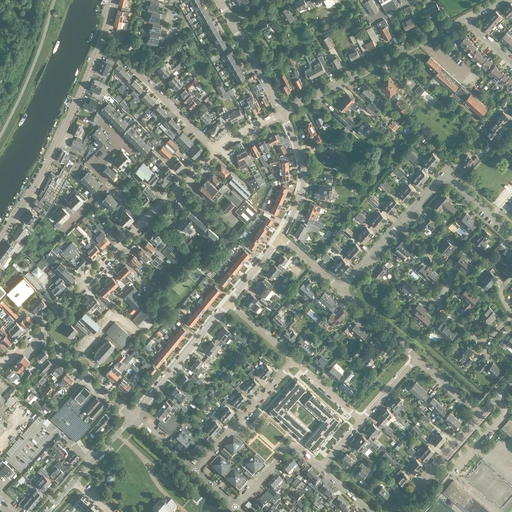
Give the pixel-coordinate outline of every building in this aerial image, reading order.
[(126,0),(119,0),(118,5),(121,6),(121,10),(126,11),(127,8),(124,7),(124,6),(125,6),(126,0)] [(151,0),(150,5),(148,5),(147,10),(152,12),(157,13),(158,6),(164,7),(165,3),(156,1),(151,0)] [(199,0),(193,4),(196,9),(202,5),(200,1),(199,0)] [(311,8),(314,7),(310,0),(309,0),(305,3),(303,0),(300,0),(295,3),(299,11),(310,5),(311,8)] [(372,0),(367,0),(364,2),(372,15),(378,11),(372,0)] [(393,0),(379,0),(387,14),(398,7),(393,0)] [(425,7),(422,9),(426,18),(428,17),(429,19),(434,16),(433,16),(438,13),(437,12),(440,10),(438,8),(439,8),(439,7),(438,7),(436,3),(426,8),(425,7)] [(202,5),(196,9),(197,10),(199,14),(205,11),(203,6),(202,5)] [(406,14),(410,12),(414,20),(417,19),(413,10),(410,6),(404,9),(406,14)] [(297,24),(301,21),(297,14),(293,16),(287,7),(280,12),(283,17),(281,18),(285,25),(294,19),(297,24)] [(511,18),(511,11),(507,7),(502,13),(507,17),(509,15),(511,18)] [(116,13),(114,19),(121,21),(123,15),(122,15),(123,13),(126,14),(126,11),(121,10),(120,14),(116,13)] [(507,17),(502,13),(500,14),(496,10),(492,14),(501,22),(504,18),(505,19),(507,17)] [(205,11),(199,14),(200,16),(202,19),(208,16),(206,12),(205,11)] [(157,13),(152,12),(151,17),(150,16),(148,22),(153,23),(158,24),(159,17),(165,19),(166,15),(157,13)] [(501,22),(492,14),(489,18),(497,26),(501,22)] [(208,16),(202,19),(203,21),(205,25),(211,21),(210,18),(208,16)] [(406,30),(415,25),(411,18),(402,22),(406,30)] [(497,26),(489,18),(485,22),(494,30),(496,31),(499,28),(497,26)] [(121,21),(114,19),(113,26),(117,27),(116,31),(118,32),(119,28),(120,28),(121,21)] [(385,19),(377,24),(386,40),(392,37),(387,30),(390,28),(385,19)] [(269,22),(270,23),(268,24),(266,20),(260,23),(263,27),(264,27),(265,29),(264,30),(267,36),(274,32),(273,30),(276,28),(272,21),(269,22)] [(211,21),(205,25),(207,27),(208,30),(214,26),(213,24),(211,21)] [(494,30),(485,22),(482,26),(490,34),(494,30)] [(158,24),(153,23),(152,28),(151,28),(150,33),(159,35),(161,29),(166,30),(167,26),(158,24)] [(214,26),(208,30),(210,33),(211,35),(217,31),(216,29),(214,26)] [(373,41),(365,45),(365,43),(364,44),(360,37),(356,39),(360,46),(362,45),(364,47),(366,46),(368,49),(375,45),(375,44),(376,44),(377,45),(379,43),(378,42),(380,42),(372,27),(367,30),(373,41)] [(504,42),(511,35),(511,33),(511,32),(508,30),(507,31),(500,39),(504,42)] [(217,31),(211,35),(213,39),(216,43),(222,39),(219,35),(217,31)] [(159,35),(150,33),(149,33),(151,34),(149,39),(148,38),(147,44),(157,46),(158,41),(163,43),(165,37),(159,35)] [(327,50),(333,47),(330,42),(332,40),(329,35),(321,40),(327,50)] [(466,35),(459,43),(464,47),(470,40),(469,39),(471,37),(469,36),(468,37),(466,35)] [(137,46),(140,43),(137,39),(134,42),(130,39),(126,46),(131,49),(134,44),(137,46)] [(222,39),(216,43),(216,44),(220,50),(226,46),(223,41),(222,39)] [(464,47),(463,48),(468,52),(474,45),(473,44),(475,42),(473,41),(472,42),(470,40),(464,47)] [(180,47),(178,44),(159,62),(161,64),(180,47)] [(185,49),(177,57),(178,58),(183,53),(183,54),(189,48),(185,45),(183,47),(185,49)] [(468,52),(467,52),(472,57),(478,50),(477,49),(479,47),(477,46),(476,47),(474,45),(468,52)] [(356,50),(349,54),(348,51),(344,53),(347,59),(350,57),(352,59),(359,56),(357,51),(359,50),(357,47),(355,48),(356,50)] [(472,57),(471,57),(476,62),(482,55),(481,54),(483,52),(481,50),(480,51),(478,50),(472,57)] [(229,52),(223,56),(226,61),(232,57),(229,52)] [(482,55),(476,62),(480,66),(481,65),(487,58),(485,56),(486,55),(484,53),(483,55),(482,55)] [(321,55),(314,59),(313,57),(310,59),(313,64),(313,65),(318,74),(325,71),(324,68),(327,66),(321,55)] [(335,55),(332,57),(329,58),(332,64),(333,64),(335,68),(341,65),(337,57),(335,55)] [(442,67),(430,56),(425,62),(429,66),(428,67),(436,73),(434,75),(442,67)] [(232,57),(226,61),(229,66),(235,62),(232,57)] [(488,59),(487,58),(481,65),(486,69),(487,68),(489,71),(490,71),(495,65),(494,65),(492,63),(493,61),(490,59),(491,58),(490,57),(488,59)] [(107,62),(102,60),(98,72),(106,75),(110,64),(113,65),(115,61),(108,58),(107,62)] [(170,65),(160,73),(161,74),(160,75),(162,77),(163,76),(164,78),(171,71),(173,73),(181,66),(185,62),(183,60),(178,64),(172,70),(170,69),(171,68),(169,66),(170,65)] [(159,72),(160,73),(170,65),(168,62),(166,64),(164,62),(156,69),(157,70),(156,71),(158,73),(159,72)] [(235,62),(229,66),(232,71),(238,68),(235,62)] [(308,78),(311,77),(311,78),(318,74),(313,65),(303,70),(308,78)] [(490,71),(489,71),(488,73),(493,77),(499,70),(498,69),(500,67),(498,66),(497,67),(495,65),(490,71)] [(182,69),(181,66),(173,73),(175,75),(168,82),(168,83),(170,85),(171,86),(179,79),(177,77),(176,75),(182,69)] [(116,67),(112,75),(113,76),(114,75),(118,79),(126,72),(121,67),(119,70),(116,67)] [(461,84),(442,67),(434,75),(453,92),(460,85),(461,84)] [(238,68),(232,71),(235,76),(241,73),(238,68)] [(496,83),(504,73),(502,71),(503,70),(501,69),(500,71),(499,70),(493,77),(491,79),(494,82),(495,83),(496,83)] [(298,88),(303,85),(300,79),(301,78),(297,70),(294,72),(296,75),(291,78),(293,82),(294,82),(298,88)] [(123,84),(118,89),(119,91),(126,84),(130,80),(128,78),(130,76),(126,72),(118,79),(123,84)] [(284,82),(280,84),(286,94),(291,91),(289,89),(292,88),(289,83),(288,80),(284,72),(281,74),(285,81),(284,82)] [(503,83),(509,76),(508,75),(509,74),(507,72),(505,74),(504,73),(496,83),(500,87),(503,83)] [(241,73),(235,76),(238,82),(245,78),(241,73)] [(503,83),(504,83),(508,88),(511,83),(511,75),(510,77),(509,76),(503,83)] [(179,79),(171,86),(172,87),(174,90),(174,89),(175,90),(183,83),(185,86),(192,79),(190,77),(185,81),(184,80),(182,81),(181,81),(181,82),(179,79)] [(192,79),(185,86),(188,89),(193,84),(196,86),(199,83),(194,77),(192,79)] [(379,87),(390,97),(389,99),(394,104),(394,105),(403,113),(407,109),(399,101),(400,99),(400,97),(398,95),(396,95),(394,93),(397,90),(396,89),(399,86),(389,77),(379,87)] [(402,81),(406,85),(411,83),(410,77),(404,77),(402,81)] [(119,91),(116,94),(118,96),(121,92),(121,93),(127,87),(131,92),(138,84),(134,80),(132,82),(130,80),(126,84),(119,91)] [(105,92),(108,85),(107,85),(100,82),(99,85),(94,83),(92,83),(89,90),(93,92),(92,94),(97,96),(100,89),(105,92)] [(138,84),(131,92),(135,96),(137,95),(138,96),(142,93),(140,91),(143,89),(138,84)] [(222,84),(217,87),(221,94),(226,91),(222,84)] [(263,94),(261,95),(256,85),(252,87),(258,100),(260,99),(264,106),(268,103),(264,96),(263,94)] [(468,92),(461,86),(460,85),(453,92),(452,94),(465,105),(466,104),(469,107),(469,106),(480,116),(488,108),(471,93),(469,91),(468,92)] [(414,92),(420,96),(424,91),(419,86),(414,92)] [(360,94),(370,103),(367,106),(373,111),(373,112),(377,107),(374,104),(378,100),(375,97),(366,89),(365,88),(360,94)] [(478,97),(480,94),(474,88),(472,91),(478,97)] [(185,89),(180,95),(182,97),(181,98),(186,103),(191,97),(193,95),(193,94),(190,90),(189,91),(187,92),(185,89)] [(142,93),(138,96),(140,98),(141,98),(145,102),(150,97),(146,92),(144,95),(142,93)] [(196,96),(187,105),(191,109),(196,104),(197,104),(201,101),(199,99),(202,95),(199,93),(196,96)] [(260,108),(256,101),(255,101),(252,95),(251,95),(250,94),(249,95),(248,96),(249,96),(246,98),(249,103),(251,107),(254,106),(255,110),(260,108)] [(135,96),(129,102),(131,104),(133,102),(138,96),(137,95),(135,96)] [(349,95),(344,101),(350,106),(352,108),(354,106),(357,103),(364,110),(365,110),(366,109),(370,114),(373,111),(367,106),(360,100),(357,103),(354,101),(355,101),(349,95)] [(145,112),(143,114),(145,115),(154,106),(157,103),(150,97),(145,102),(150,107),(145,111),(145,112)] [(251,107),(249,103),(246,98),(241,100),(242,102),(240,103),(246,114),(251,112),(249,109),(251,107)] [(89,102),(85,100),(82,107),(85,108),(84,109),(85,110),(86,111),(88,110),(88,109),(91,110),(92,107),(93,107),(94,107),(97,102),(92,99),(91,102),(89,102)] [(126,108),(128,105),(122,100),(120,103),(126,108)] [(104,107),(101,110),(105,114),(114,105),(110,101),(108,103),(106,101),(102,105),(104,107)] [(350,106),(344,101),(339,106),(345,112),(345,111),(348,114),(350,111),(348,108),(350,106)] [(114,105),(105,114),(109,118),(117,110),(116,111),(113,107),(114,105)] [(154,106),(145,115),(147,117),(149,115),(151,113),(155,117),(163,109),(158,105),(156,108),(154,106)] [(218,110),(221,115),(223,113),(227,120),(230,119),(232,122),(242,117),(238,109),(229,114),(227,111),(225,112),(222,107),(218,110)] [(163,109),(155,117),(155,118),(158,115),(162,119),(160,122),(157,124),(159,126),(167,118),(165,117),(167,114),(163,109)] [(117,110),(109,118),(112,122),(121,114),(117,110)] [(207,110),(205,112),(199,117),(206,124),(209,120),(210,121),(216,116),(212,112),(209,115),(207,114),(209,112),(207,110)] [(511,119),(503,111),(499,115),(506,121),(508,119),(511,122),(511,120),(511,119)] [(335,112),(332,115),(343,124),(345,121),(335,112)] [(121,114),(112,122),(116,126),(124,119),(124,118),(123,119),(119,116),(121,114)] [(223,114),(208,124),(212,128),(209,131),(214,138),(230,125),(223,114)] [(506,121),(499,115),(495,119),(497,121),(497,120),(506,129),(508,127),(504,123),(506,121)] [(167,118),(159,126),(164,130),(165,132),(175,122),(171,117),(168,120),(167,118)] [(316,120),(319,126),(316,127),(319,132),(327,127),(326,126),(330,125),(326,119),(323,120),(321,117),(316,120)] [(349,117),(346,119),(355,127),(358,123),(355,121),(354,122),(349,117)] [(124,119),(116,126),(120,130),(126,124),(128,126),(133,122),(131,119),(127,122),(124,119)] [(497,120),(497,121),(493,124),(500,130),(502,129),(504,131),(506,129),(497,120)] [(367,135),(375,127),(370,123),(367,121),(364,124),(358,130),(362,134),(363,133),(365,135),(366,134),(367,135)] [(390,124),(389,125),(394,130),(398,126),(393,121),(391,122),(393,123),(391,125),(390,124)] [(175,122),(165,132),(167,133),(169,131),(172,134),(170,136),(172,139),(181,131),(178,128),(180,127),(175,122)] [(309,136),(316,133),(310,122),(304,126),(309,136)] [(79,132),(82,126),(76,123),(72,130),(79,132)] [(500,130),(493,124),(489,129),(490,130),(491,129),(500,138),(502,136),(498,132),(500,130)] [(131,126),(124,134),(128,138),(135,130),(131,126)] [(94,129),(89,133),(91,136),(89,137),(93,142),(103,132),(99,128),(96,131),(94,129)] [(135,130),(128,138),(131,142),(140,133),(136,129),(135,130)] [(491,129),(490,130),(487,133),(494,140),(496,138),(498,140),(500,138),(491,129)] [(103,132),(93,142),(94,142),(95,140),(99,144),(96,147),(98,149),(103,145),(101,143),(107,137),(103,132)] [(186,150),(193,143),(182,132),(175,139),(186,150)] [(140,133),(131,142),(135,145),(142,139),(138,135),(140,133)] [(323,141),(322,139),(319,133),(316,134),(318,139),(315,141),(317,144),(323,141)] [(276,145),(282,142),(278,134),(275,135),(275,134),(268,138),(271,145),(276,142),(277,144),(276,145)] [(70,146),(81,152),(84,145),(82,144),(75,140),(74,139),(70,146)] [(142,139),(135,145),(139,149),(147,142),(146,142),(146,143),(142,139)] [(167,159),(178,147),(170,139),(162,147),(156,141),(153,144),(159,150),(158,151),(167,159)] [(268,142),(265,144),(263,140),(258,143),(263,153),(271,149),(268,142)] [(147,142),(139,149),(143,153),(151,146),(147,142)] [(283,143),(282,142),(276,145),(278,147),(277,147),(281,154),(286,152),(282,145),(282,144),(283,143)] [(195,146),(193,143),(186,150),(189,152),(188,153),(194,158),(203,150),(197,144),(195,146)] [(436,154),(439,151),(431,144),(428,147),(436,154)] [(250,147),(253,154),(255,158),(259,156),(260,158),(265,168),(268,166),(268,165),(266,161),(265,159),(265,160),(262,155),(260,156),(255,145),(250,147)] [(334,152),(334,146),(322,146),(322,151),(325,152),(324,163),(333,164),(334,158),(336,158),(337,153),(334,152)] [(62,150),(59,155),(69,159),(71,160),(74,155),(62,150)] [(245,150),(241,152),(248,165),(252,163),(251,160),(247,152),(245,150)] [(418,158),(410,151),(409,150),(407,152),(408,153),(416,160),(418,158)] [(152,151),(146,157),(150,161),(156,155),(152,151)] [(123,152),(119,156),(127,164),(131,161),(133,163),(135,160),(131,156),(129,158),(123,152)] [(237,156),(234,158),(240,169),(248,165),(241,152),(236,154),(237,156)] [(416,160),(408,153),(406,155),(414,163),(416,160)] [(433,153),(428,158),(435,164),(440,159),(433,153)] [(69,159),(59,155),(57,160),(66,164),(69,159)] [(474,165),(479,159),(476,157),(473,160),(467,155),(461,162),(467,167),(472,162),(474,165)] [(119,156),(115,160),(118,163),(115,165),(120,169),(126,163),(127,164),(119,156)] [(164,167),(166,165),(161,160),(158,157),(156,160),(164,167)] [(170,165),(177,172),(184,165),(176,158),(170,165)] [(268,160),(266,161),(268,165),(268,166),(269,166),(270,168),(272,168),(271,164),(280,162),(279,158),(269,160),(268,160)] [(431,170),(435,164),(428,158),(423,163),(431,170)] [(143,163),(138,168),(136,165),(133,168),(129,172),(130,172),(127,175),(129,178),(132,175),(139,182),(139,181),(141,184),(143,182),(140,180),(143,177),(148,181),(154,174),(143,163)] [(163,173),(157,168),(155,165),(153,167),(155,170),(157,172),(162,176),(159,179),(155,174),(155,175),(166,185),(170,181),(162,174),(163,173)] [(229,172),(221,165),(216,170),(225,177),(229,172)] [(403,176),(405,173),(398,166),(395,169),(403,176)] [(108,167),(103,171),(107,176),(112,180),(117,176),(115,174),(117,172),(114,169),(113,167),(111,170),(108,167)] [(168,167),(164,171),(164,174),(169,179),(170,180),(174,177),(175,176),(175,175),(176,175),(176,174),(168,167)] [(51,172),(48,178),(49,179),(45,186),(57,193),(68,172),(62,168),(58,176),(51,172)] [(429,176),(422,170),(420,168),(415,173),(417,175),(424,181),(429,176)] [(325,169),(325,172),(320,172),(320,178),(326,179),(326,182),(332,182),(332,175),(334,175),(335,172),(331,172),(331,170),(325,169)] [(403,176),(395,169),(393,171),(401,178),(403,176)] [(83,172),(78,177),(84,183),(92,176),(88,172),(85,175),(83,172)] [(289,176),(289,173),(281,174),(279,174),(279,182),(281,183),(285,183),(286,183),(286,180),(289,180),(289,179),(290,179),(290,176),(289,176)] [(424,181),(417,175),(415,173),(410,178),(413,180),(420,186),(424,181)] [(230,200),(235,205),(238,208),(235,211),(238,214),(237,215),(246,223),(257,211),(249,203),(245,200),(243,202),(228,188),(213,174),(207,179),(219,190),(230,200)] [(155,175),(148,182),(153,186),(155,183),(162,189),(166,185),(155,175)] [(92,176),(84,183),(88,187),(86,189),(96,180),(92,176)] [(233,176),(227,182),(230,185),(236,179),(233,176)] [(260,176),(255,178),(260,188),(261,188),(267,184),(264,178),(262,179),(260,176)] [(260,188),(255,178),(249,182),(254,191),(260,188)] [(219,190),(207,179),(197,190),(204,196),(203,196),(206,199),(210,196),(212,198),(219,190)] [(236,179),(230,185),(233,188),(239,182),(236,179)] [(96,180),(86,189),(90,193),(92,191),(94,193),(99,189),(97,187),(100,184),(96,180)] [(381,183),(390,190),(392,188),(384,180),(381,183)] [(239,182),(233,188),(236,191),(242,185),(239,182)] [(379,185),(380,186),(388,193),(390,190),(381,183),(379,185)] [(409,184),(404,190),(411,196),(416,191),(409,184)] [(242,185),(236,191),(239,193),(245,188),(242,185)] [(282,185),(280,190),(286,193),(288,188),(282,185)] [(315,191),(314,197),(319,198),(324,198),(330,198),(331,186),(319,185),(319,188),(317,188),(316,188),(318,189),(317,191),(315,191)] [(52,203),(57,193),(45,186),(43,188),(45,189),(43,191),(41,190),(38,195),(46,199),(46,200),(44,203),(43,204),(43,203),(36,199),(33,204),(40,208),(41,207),(44,208),(43,209),(47,211),(50,207),(52,203)] [(151,200),(156,195),(146,186),(142,191),(151,200)] [(73,192),(70,196),(79,205),(83,201),(77,195),(79,193),(74,188),(72,191),(73,192)] [(245,188),(239,193),(242,196),(247,190),(245,188)] [(397,193),(399,195),(407,201),(411,196),(404,190),(402,188),(397,193)] [(247,190),(242,196),(245,199),(250,193),(247,190)] [(104,194),(100,199),(106,205),(113,198),(111,195),(109,194),(107,196),(104,194)] [(451,214),(456,209),(447,201),(449,198),(444,194),(433,206),(438,210),(442,206),(451,214)] [(144,206),(150,201),(144,195),(138,201),(144,206)] [(380,203),(372,196),(371,195),(369,198),(369,197),(369,198),(377,205),(380,203)] [(65,198),(62,201),(67,205),(69,203),(75,209),(79,205),(70,196),(71,198),(68,201),(65,198)] [(393,197),(389,202),(395,208),(400,203),(393,197)] [(113,198),(106,205),(112,211),(117,207),(114,204),(117,202),(113,198)] [(377,205),(369,198),(367,200),(375,208),(377,205)] [(228,213),(235,205),(230,200),(223,208),(228,213)] [(60,206),(56,209),(65,219),(69,215),(63,209),(66,206),(61,202),(58,204),(60,206)] [(311,203),(308,209),(319,214),(321,207),(325,209),(326,205),(320,202),(319,206),(311,203)] [(391,214),(395,208),(389,202),(384,207),(391,214)] [(279,209),(273,206),(270,212),(277,214),(279,209)] [(125,211),(121,214),(129,223),(133,219),(129,214),(131,212),(126,208),(124,210),(125,211)] [(58,211),(52,217),(56,222),(59,220),(61,222),(65,219),(56,209),(58,211)] [(308,209),(305,216),(312,219),(311,222),(312,222),(321,227),(323,228),(325,223),(316,220),(319,214),(308,209)] [(32,222),(37,215),(30,210),(23,220),(29,224),(31,221),(32,222)] [(387,218),(380,212),(379,211),(376,211),(375,212),(374,213),(374,214),(374,216),(375,217),(382,223),(387,218)] [(218,237),(190,212),(185,218),(184,219),(191,225),(192,224),(202,233),(213,243),(218,237)] [(359,212),(358,212),(357,213),(365,221),(367,219),(359,212)] [(365,221),(357,213),(355,216),(363,223),(365,221)] [(468,233),(476,224),(469,217),(470,216),(466,213),(459,221),(462,224),(464,222),(467,224),(463,228),(468,233)] [(116,217),(113,220),(118,225),(121,222),(125,227),(129,223),(121,214),(122,215),(118,219),(116,217)] [(431,230),(436,224),(427,216),(418,227),(424,232),(428,227),(431,230)] [(267,217),(264,222),(270,225),(273,220),(267,217)] [(378,228),(382,223),(375,217),(371,222),(378,228)] [(189,227),(191,225),(184,219),(178,226),(185,232),(186,231),(190,234),(193,230),(189,227)] [(264,221),(263,221),(262,223),(263,224),(261,226),(267,230),(270,225),(264,222),(264,221)] [(301,223),(299,227),(310,233),(312,229),(318,232),(319,231),(321,227),(312,222),(311,222),(310,222),(308,221),(306,224),(304,223),(303,224),(301,223)] [(110,224),(109,225),(105,229),(108,232),(107,233),(113,239),(117,234),(114,231),(116,229),(110,224)] [(27,225),(25,228),(22,226),(22,227),(20,226),(12,236),(19,241),(27,231),(31,234),(31,232),(32,232),(34,230),(27,225)] [(87,234),(83,230),(78,225),(76,228),(80,232),(85,237),(87,234)] [(374,233),(367,226),(366,225),(363,226),(362,226),(361,228),(361,229),(361,230),(362,232),(369,238),(374,233)] [(267,230),(261,226),(260,228),(258,227),(256,230),(258,231),(263,235),(267,230)] [(96,234),(105,243),(106,242),(107,244),(110,242),(104,236),(105,235),(97,227),(96,229),(99,231),(96,234)] [(298,229),(295,235),(301,238),(300,240),(301,241),(304,243),(307,237),(308,236),(309,235),(310,233),(299,227),(298,229)] [(347,227),(345,229),(344,228),(352,236),(354,234),(347,227)] [(84,230),(87,233),(91,237),(93,235),(86,228),(84,230)] [(352,236),(344,228),(342,231),(350,238),(352,236)] [(258,231),(256,230),(254,232),(256,233),(255,236),(260,240),(263,235),(258,231)] [(486,241),(490,235),(484,230),(475,241),(481,247),(483,249),(487,243),(488,243),(486,241)] [(233,238),(226,232),(215,244),(222,250),(233,238)] [(364,243),(369,238),(362,232),(357,237),(364,243)] [(162,247),(159,250),(164,254),(179,267),(189,256),(172,241),(168,245),(166,242),(162,239),(162,238),(159,235),(158,236),(155,233),(150,239),(155,245),(157,243),(162,247)] [(96,234),(94,236),(97,239),(95,241),(103,248),(107,244),(106,242),(105,243),(96,234)] [(253,234),(249,239),(252,240),(251,241),(257,244),(260,240),(255,236),(253,234)] [(97,254),(87,245),(82,240),(80,243),(84,247),(85,246),(89,250),(87,252),(93,258),(97,254)] [(448,256),(457,246),(454,244),(453,246),(447,240),(439,249),(445,255),(446,254),(448,256)] [(7,241),(1,250),(10,256),(17,247),(19,249),(21,246),(16,242),(13,246),(7,241)] [(257,244),(251,241),(248,246),(254,249),(257,244)] [(301,241),(299,243),(308,250),(310,247),(306,243),(306,244),(304,243),(301,241)] [(400,246),(394,252),(398,255),(397,257),(397,258),(397,259),(398,260),(399,260),(400,260),(402,259),(406,256),(404,254),(407,252),(409,253),(412,250),(402,241),(399,245),(400,246)] [(84,265),(87,262),(81,257),(74,250),(77,247),(72,242),(60,254),(65,258),(66,257),(74,265),(73,265),(78,270),(81,267),(82,267),(84,265)] [(150,253),(153,250),(161,258),(164,254),(159,250),(156,246),(154,248),(148,242),(146,244),(145,244),(144,245),(144,246),(144,247),(150,253)] [(340,252),(342,249),(335,242),(332,245),(340,252)] [(88,243),(87,245),(97,254),(100,251),(94,245),(92,247),(88,243)] [(356,243),(351,248),(358,255),(363,250),(356,243)] [(340,252),(332,245),(330,247),(338,254),(340,252)] [(57,246),(52,250),(57,255),(61,250),(57,246)] [(358,255),(351,248),(347,253),(354,260),(358,255)] [(501,255),(504,257),(510,263),(511,260),(511,254),(506,249),(503,252),(500,250),(495,255),(498,258),(501,255)] [(10,256),(1,250),(0,251),(0,261),(1,262),(0,264),(0,267),(3,270),(5,267),(3,265),(10,256)] [(150,262),(152,260),(141,250),(137,254),(143,260),(146,257),(150,262)] [(245,251),(241,255),(246,259),(250,255),(245,251)] [(331,257),(326,252),(324,251),(319,256),(321,257),(326,262),(331,257)] [(75,277),(51,253),(44,259),(69,283),(75,277)] [(246,259),(241,255),(239,257),(237,256),(236,258),(237,260),(242,264),(246,259)] [(279,260),(282,263),(280,264),(283,266),(284,267),(284,265),(286,262),(289,265),(292,261),(289,259),(288,259),(283,255),(279,260)] [(467,272),(472,266),(464,259),(465,258),(463,255),(456,263),(459,265),(458,266),(460,268),(461,267),(467,272)] [(129,261),(135,267),(138,270),(144,264),(140,260),(139,261),(134,256),(129,261)] [(350,264),(342,258),(341,257),(339,257),(336,260),(337,262),(338,263),(345,270),(350,264)] [(42,268),(47,263),(42,258),(37,263),(42,268)] [(151,262),(156,267),(160,269),(163,266),(159,263),(154,259),(151,262)] [(242,264),(237,260),(234,264),(239,268),(242,264)] [(340,275),(345,270),(338,263),(333,268),(337,272),(340,275)] [(431,282),(437,275),(435,274),(436,273),(434,271),(433,271),(431,269),(429,271),(421,263),(415,270),(424,278),(425,276),(431,282)] [(239,268),(234,264),(230,269),(235,273),(239,268)] [(387,276),(391,271),(384,264),(382,266),(381,265),(369,278),(372,280),(371,281),(377,287),(382,281),(379,278),(383,273),(387,276)] [(125,265),(121,269),(131,280),(134,278),(129,273),(131,271),(125,265)] [(275,265),(271,270),(281,278),(283,276),(280,274),(282,272),(286,275),(289,271),(284,267),(283,266),(281,268),(278,266),(277,267),(275,265)] [(37,266),(32,271),(38,277),(44,271),(37,266)] [(333,268),(332,267),(329,270),(334,275),(337,272),(333,268)] [(131,279),(121,269),(116,274),(125,283),(127,283),(129,281),(130,282),(131,280),(131,279)] [(235,273),(230,269),(226,273),(231,277),(235,273)] [(281,278),(271,270),(267,275),(272,279),(274,277),(277,279),(279,281),(282,284),(285,281),(281,278)] [(494,280),(496,278),(489,271),(486,274),(487,275),(480,283),(487,289),(492,283),(493,284),(495,281),(494,280)] [(24,275),(39,290),(38,291),(42,295),(42,294),(50,302),(54,299),(42,287),(27,272),(24,275)] [(231,277),(226,273),(225,275),(223,273),(221,275),(222,276),(223,277),(228,282),(231,277)] [(55,281),(54,282),(57,284),(62,290),(66,286),(64,284),(65,282),(59,276),(55,281)] [(30,293),(35,289),(23,277),(9,290),(8,291),(6,293),(18,305),(30,293)] [(163,282),(159,277),(155,281),(153,280),(150,282),(155,287),(158,284),(160,286),(163,282)] [(228,282),(223,277),(219,282),(224,286),(228,282)] [(112,278),(107,283),(113,289),(115,287),(118,284),(112,278)] [(279,290),(272,285),(265,279),(263,281),(262,281),(255,289),(265,298),(272,290),(276,293),(279,290)] [(313,295),(314,294),(308,288),(312,283),(308,279),(304,285),(303,284),(297,291),(303,296),(304,295),(309,299),(310,298),(312,300),(315,296),(313,295)] [(282,287),(275,281),(272,285),(279,290),(279,291),(282,287)] [(402,286),(401,285),(397,290),(408,299),(411,295),(412,296),(417,291),(418,292),(421,289),(416,285),(415,285),(413,287),(407,281),(403,285),(404,285),(402,286)] [(49,287),(52,289),(51,290),(57,296),(62,290),(57,284),(56,285),(53,283),(49,287)] [(110,293),(113,289),(107,283),(103,287),(114,298),(112,295),(110,293)] [(132,285),(127,289),(136,298),(140,294),(137,292),(138,292),(132,285)] [(211,287),(209,289),(211,291),(216,295),(220,291),(215,286),(213,289),(211,287)] [(105,297),(107,295),(112,300),(113,299),(114,298),(103,287),(99,291),(102,294),(98,298),(105,305),(106,305),(107,304),(110,301),(105,297)] [(136,298),(127,289),(123,293),(122,291),(119,294),(121,296),(136,310),(142,304),(136,298)] [(466,311),(478,297),(473,292),(472,293),(467,289),(461,295),(463,298),(467,302),(462,307),(466,311)] [(216,295),(211,291),(208,295),(213,300),(216,295)] [(315,298),(312,301),(315,304),(319,299),(329,308),(326,310),(330,314),(336,308),(332,305),(335,302),(324,293),(322,295),(319,293),(315,298)] [(251,294),(244,303),(245,304),(244,305),(246,307),(247,306),(251,308),(256,312),(260,307),(255,303),(258,300),(251,294)] [(213,300),(208,295),(204,300),(209,304),(213,300)] [(93,297),(89,301),(95,308),(99,303),(103,307),(105,305),(98,298),(96,300),(93,297)] [(261,298),(259,301),(266,307),(268,303),(261,298)] [(41,300),(37,304),(42,309),(46,305),(41,300)] [(209,304),(204,300),(200,304),(206,309),(209,304)] [(2,301),(0,302),(0,305),(14,320),(18,316),(2,301)] [(95,308),(89,301),(84,306),(87,309),(85,311),(91,316),(93,314),(91,312),(95,308)] [(414,301),(405,311),(409,314),(408,315),(412,318),(413,319),(415,316),(419,320),(419,321),(420,320),(423,323),(422,323),(425,326),(430,320),(431,318),(431,317),(431,316),(427,312),(428,311),(419,303),(418,305),(414,301)] [(29,307),(34,311),(37,314),(42,309),(37,304),(35,306),(33,304),(29,307)] [(206,309),(200,304),(197,309),(202,313),(206,309)] [(276,310),(278,311),(279,312),(285,306),(282,304),(276,310)] [(491,323),(498,315),(493,311),(493,310),(488,305),(482,311),(486,315),(484,317),(491,323)] [(183,307),(181,306),(178,308),(180,310),(181,310),(185,314),(187,311),(183,307)] [(143,308),(133,319),(138,325),(149,314),(143,308)] [(341,308),(335,315),(333,318),(331,316),(326,321),(328,323),(329,322),(333,325),(335,323),(337,324),(347,313),(341,308)] [(202,313),(197,309),(193,313),(198,317),(202,313)] [(100,327),(95,323),(85,313),(78,321),(93,334),(100,327)] [(198,317),(193,313),(189,318),(195,322),(198,317)] [(279,328),(284,322),(286,320),(282,317),(278,313),(276,315),(271,321),(279,328)] [(25,328),(31,321),(26,316),(22,320),(21,319),(19,321),(20,322),(19,322),(25,328)] [(195,322),(189,318),(186,322),(191,326),(195,322)] [(23,330),(15,322),(12,319),(10,321),(14,324),(8,330),(15,338),(23,330)] [(74,325),(84,335),(88,332),(77,322),(74,325)] [(94,356),(96,358),(100,361),(104,359),(113,350),(113,349),(114,349),(119,344),(122,347),(131,337),(115,322),(106,332),(109,335),(104,340),(105,342),(104,342),(95,351),(94,356)] [(6,329),(3,326),(0,323),(0,326),(1,327),(0,328),(0,332),(2,335),(3,334),(5,336),(3,338),(1,336),(0,336),(0,339),(7,346),(14,339),(10,335),(5,331),(6,329)] [(449,341),(456,333),(446,324),(444,326),(441,323),(435,330),(442,336),(442,335),(449,341)] [(361,341),(367,335),(356,324),(353,327),(350,324),(344,331),(348,334),(350,331),(361,341)] [(64,332),(71,338),(72,337),(76,332),(77,332),(78,331),(71,325),(64,332)] [(179,330),(178,331),(183,336),(187,331),(182,327),(179,330)] [(231,333),(224,327),(217,336),(224,341),(226,343),(226,342),(227,342),(232,336),(232,335),(230,333),(231,333)] [(177,332),(174,336),(180,340),(183,336),(178,331),(177,332)] [(242,341),(244,339),(236,331),(232,335),(239,342),(241,340),(242,341)] [(295,338),(297,335),(293,331),(292,332),(291,331),(290,333),(291,333),(290,334),(286,331),(282,336),(290,344),(295,338)] [(499,344),(502,347),(506,342),(511,347),(511,335),(507,340),(504,337),(499,344)] [(174,336),(171,340),(176,344),(180,340),(174,336)] [(145,347),(148,349),(155,340),(152,338),(145,347)] [(297,342),(299,344),(300,345),(298,347),(309,356),(314,350),(313,350),(316,348),(311,343),(309,346),(304,341),(304,340),(301,338),(297,342)] [(368,344),(371,347),(372,346),(382,355),(387,349),(376,340),(375,342),(372,339),(368,344)] [(171,340),(167,344),(172,349),(176,344),(171,340)] [(212,341),(210,344),(208,346),(216,353),(221,347),(229,354),(231,351),(220,342),(218,344),(215,341),(214,343),(212,341)] [(328,341),(320,350),(323,353),(331,344),(328,341)] [(172,349),(167,344),(164,349),(169,353),(172,349)] [(468,365),(473,360),(467,355),(472,350),(466,345),(460,352),(457,356),(456,355),(456,356),(462,361),(460,362),(466,367),(468,365)] [(219,355),(208,346),(204,351),(209,355),(211,353),(215,355),(217,358),(219,355)] [(106,375),(105,376),(108,379),(109,378),(128,357),(125,354),(124,353),(125,351),(123,349),(116,357),(120,361),(117,365),(116,364),(112,369),(112,368),(106,375)] [(169,353),(164,349),(160,353),(165,358),(169,353)] [(42,350),(36,356),(42,362),(48,355),(42,350)] [(165,358),(160,353),(158,356),(156,354),(155,355),(152,352),(151,353),(156,358),(161,362),(165,358)] [(362,358),(364,360),(360,364),(362,366),(361,368),(364,370),(365,369),(366,370),(369,366),(371,367),(374,364),(373,362),(374,361),(365,354),(362,358)] [(17,362),(13,366),(12,367),(18,373),(19,372),(29,361),(23,355),(17,362)] [(261,355),(259,357),(261,359),(264,363),(263,364),(262,364),(261,366),(260,366),(260,367),(268,374),(272,370),(266,364),(268,361),(263,356),(263,357),(261,355)] [(317,358),(312,363),(320,370),(325,365),(328,362),(321,356),(318,359),(317,358)] [(128,357),(109,378),(115,383),(121,377),(119,374),(124,369),(125,370),(131,364),(128,361),(130,359),(128,357),(129,357),(128,357)] [(156,358),(152,362),(158,367),(161,362),(156,358)] [(339,361),(336,358),(329,367),(331,369),(327,373),(336,381),(342,374),(333,366),(339,361)] [(198,359),(194,363),(205,372),(207,370),(204,367),(204,368),(201,365),(203,363),(198,359)] [(48,360),(40,368),(43,370),(39,374),(41,376),(45,372),(48,369),(47,368),(52,363),(48,360)] [(494,377),(500,370),(493,363),(490,367),(484,362),(478,369),(481,371),(483,368),(494,377)] [(205,372),(194,363),(190,368),(195,372),(190,378),(195,383),(196,382),(199,384),(198,385),(202,388),(204,385),(198,381),(200,378),(198,376),(201,372),(204,374),(205,372)] [(58,365),(50,373),(53,376),(54,375),(56,377),(63,369),(58,365)] [(268,374),(260,367),(256,371),(253,368),(250,366),(248,368),(251,371),(250,371),(256,376),(258,373),(258,374),(264,379),(268,374)] [(12,367),(8,371),(9,371),(6,374),(11,380),(12,380),(15,383),(17,381),(15,379),(19,375),(17,373),(18,373),(12,367)] [(347,379),(352,372),(350,370),(344,376),(347,379)] [(66,373),(61,379),(58,382),(60,384),(59,385),(61,386),(70,376),(66,373)] [(184,386),(189,379),(184,375),(179,382),(184,386)] [(42,376),(38,381),(42,385),(46,380),(42,376)] [(73,380),(70,376),(61,386),(62,388),(66,384),(68,386),(73,380)] [(123,379),(117,385),(121,388),(129,380),(125,377),(123,379)] [(129,380),(121,388),(125,392),(130,386),(133,388),(138,382),(136,380),(135,380),(132,377),(129,380)] [(254,379),(250,383),(247,381),(256,389),(260,384),(254,379)] [(297,380),(270,411),(301,439),(309,430),(288,411),(287,412),(286,411),(286,409),(286,408),(287,409),(305,389),(306,388),(297,380)] [(238,381),(236,383),(243,390),(245,387),(252,393),(256,389),(247,381),(243,385),(240,382),(239,381),(238,382),(238,381)] [(349,396),(354,391),(344,381),(339,387),(349,396)] [(410,389),(415,394),(421,386),(416,382),(412,386),(409,383),(404,388),(408,391),(410,389)] [(236,383),(234,385),(234,386),(235,388),(239,391),(235,395),(243,403),(247,398),(241,392),(243,390),(236,383)] [(49,385),(44,390),(48,394),(52,389),(49,385)] [(79,412),(92,397),(88,393),(90,392),(84,386),(82,388),(79,386),(50,418),(67,433),(72,437),(75,441),(80,437),(106,409),(103,406),(89,422),(83,417),(79,412)] [(427,391),(421,386),(415,394),(420,398),(418,401),(421,404),(422,403),(428,397),(428,396),(425,393),(427,391)] [(174,387),(169,394),(174,398),(176,399),(174,401),(183,408),(182,409),(185,411),(188,408),(182,403),(188,397),(192,400),(194,398),(181,387),(179,391),(174,387)] [(9,407),(17,399),(14,396),(13,397),(12,396),(16,392),(12,388),(4,396),(8,400),(6,401),(0,394),(0,407),(5,403),(9,407)] [(39,395),(34,389),(25,399),(30,405),(39,395)] [(305,403),(325,421),(306,442),(305,443),(314,451),(342,420),(336,414),(336,415),(334,413),(313,394),(311,395),(310,397),(309,398),(307,400),(306,401),(305,403)] [(243,403),(235,395),(231,400),(227,396),(225,399),(234,407),(236,405),(239,407),(243,403)] [(398,395),(397,395),(395,397),(396,398),(394,400),(406,410),(405,409),(407,407),(401,402),(404,400),(398,395)] [(83,417),(99,399),(96,396),(94,398),(92,397),(79,412),(83,417)] [(431,409),(438,402),(433,397),(431,399),(428,397),(422,403),(426,406),(428,403),(430,404),(429,405),(429,406),(429,407),(429,408),(430,408),(431,409)] [(33,402),(32,404),(31,404),(37,409),(39,407),(41,404),(36,399),(33,402)] [(89,422),(103,406),(105,404),(99,399),(83,417),(89,422)] [(228,406),(230,404),(234,407),(225,399),(223,402),(225,404),(221,409),(230,417),(235,412),(228,406)] [(48,412),(53,406),(46,400),(41,406),(48,412)] [(166,400),(163,405),(173,413),(176,409),(178,411),(180,408),(172,401),(170,403),(166,400)] [(406,410),(394,400),(392,402),(392,401),(390,403),(390,404),(395,409),(394,411),(404,420),(406,418),(399,412),(395,409),(398,406),(403,411),(404,412),(406,410)] [(431,409),(431,410),(433,412),(439,418),(445,412),(441,409),(444,406),(438,402),(431,409)] [(173,413),(163,405),(156,413),(157,414),(156,415),(161,421),(158,424),(171,434),(182,421),(173,413)] [(386,408),(382,413),(389,419),(393,415),(406,427),(409,424),(404,420),(394,411),(392,413),(386,408)] [(230,417),(221,409),(218,413),(215,411),(212,413),(217,418),(220,415),(226,421),(230,417)] [(450,412),(449,413),(446,411),(445,412),(439,418),(443,421),(444,419),(449,423),(455,417),(450,412)] [(215,420),(217,418),(212,413),(210,416),(213,419),(209,423),(218,431),(222,426),(215,420)] [(389,419),(382,413),(378,418),(382,422),(381,423),(385,427),(385,428),(393,435),(393,434),(392,434),(394,431),(385,423),(389,419)] [(110,418),(106,414),(105,414),(90,431),(94,435),(104,424),(110,418)] [(428,423),(431,420),(424,414),(422,417),(428,423)] [(461,422),(455,417),(449,423),(455,428),(461,422)] [(511,421),(509,419),(501,428),(511,437),(511,421)] [(177,436),(182,441),(189,433),(184,429),(188,424),(185,422),(177,431),(180,433),(177,436)] [(218,431),(209,423),(205,428),(202,425),(200,427),(205,432),(207,430),(214,435),(218,431)] [(378,434),(381,431),(373,424),(366,431),(373,437),(376,433),(378,434)] [(419,433),(421,431),(415,425),(412,428),(419,433)] [(393,435),(385,428),(382,431),(390,438),(393,435)] [(438,431),(434,435),(442,442),(446,438),(438,431)] [(211,438),(205,432),(203,435),(209,441),(211,438)] [(189,433),(182,441),(187,446),(190,442),(192,444),(197,439),(198,439),(200,436),(197,433),(193,437),(189,433)] [(426,444),(428,442),(419,434),(417,436),(426,444)] [(362,435),(358,440),(367,448),(368,448),(371,445),(377,450),(379,447),(373,441),(369,438),(367,440),(362,435)] [(442,442),(434,435),(430,440),(438,447),(442,442)] [(245,445),(238,438),(236,437),(230,444),(240,453),(240,452),(239,451),(245,445)] [(202,443),(198,439),(197,439),(192,444),(194,446),(193,448),(198,453),(208,442),(205,440),(202,443)] [(376,439),(373,441),(379,447),(384,451),(387,448),(376,439)] [(358,440),(354,445),(361,451),(363,452),(364,453),(364,452),(366,451),(368,448),(367,448),(358,440)] [(53,449),(51,452),(49,454),(52,457),(56,452),(61,447),(55,442),(50,447),(53,449)] [(240,453),(230,444),(223,451),(232,459),(238,452),(239,454),(240,453)] [(411,446),(409,449),(416,455),(418,454),(426,461),(430,456),(420,447),(417,452),(411,446)] [(428,446),(424,450),(421,447),(420,447),(430,456),(434,451),(428,446)] [(67,452),(61,447),(56,452),(57,452),(55,455),(58,458),(59,457),(61,458),(62,457),(63,458),(64,456),(65,457),(67,455),(67,452)] [(511,448),(500,462),(511,472),(511,448)] [(409,449),(407,451),(414,458),(416,455),(409,449)] [(74,452),(68,459),(73,464),(79,456),(74,452)] [(349,466),(354,460),(355,461),(357,458),(351,452),(348,455),(346,453),(342,458),(344,460),(343,462),(346,465),(346,464),(349,466)] [(363,452),(361,455),(367,460),(370,457),(364,452),(364,453),(363,452)] [(418,469),(410,462),(407,465),(406,464),(405,465),(399,460),(397,462),(388,455),(386,458),(394,465),(397,462),(404,469),(406,467),(408,468),(414,474),(418,469)] [(257,456),(251,462),(250,461),(249,461),(259,470),(265,463),(257,456)] [(218,457),(212,464),(210,466),(218,473),(227,463),(226,462),(225,464),(218,457)] [(416,459),(412,464),(410,462),(418,469),(422,465),(416,459)] [(0,474),(2,473),(3,474),(4,473),(8,477),(13,471),(2,460),(0,462),(0,474)] [(53,467),(52,469),(54,471),(60,477),(64,473),(61,470),(65,466),(64,465),(59,460),(55,465),(53,467)] [(259,470),(249,461),(248,462),(250,463),(248,466),(246,465),(242,469),(243,469),(243,470),(246,473),(246,472),(252,478),(259,470)] [(291,461),(287,466),(293,471),(297,466),(291,461)] [(368,473),(365,470),(367,468),(364,465),(366,464),(363,461),(358,467),(360,469),(356,474),(362,479),(368,473)] [(227,463),(218,473),(225,479),(232,470),(226,465),(228,463),(227,463)] [(293,471),(287,466),(283,470),(289,475),(293,471)] [(41,467),(40,468),(37,471),(42,476),(40,479),(47,485),(51,481),(47,478),(49,476),(48,475),(49,474),(41,467)] [(239,477),(232,470),(225,479),(232,485),(239,477)] [(300,481),(307,473),(305,470),(297,479),(300,481)] [(397,481),(398,481),(403,486),(410,478),(400,470),(393,478),(397,481)] [(52,476),(50,477),(53,480),(55,479),(57,481),(60,477),(54,471),(50,474),(52,476)] [(502,474),(509,481),(511,477),(511,476),(505,471),(502,474)] [(306,479),(305,481),(307,483),(306,484),(309,486),(311,483),(316,477),(312,473),(306,479)] [(47,485),(40,479),(38,477),(35,480),(32,477),(30,480),(29,481),(38,489),(40,486),(43,489),(47,485)] [(243,480),(239,477),(232,485),(239,492),(248,482),(244,479),(243,480)] [(277,477),(273,481),(278,487),(279,487),(283,482),(277,477)] [(316,477),(311,483),(315,487),(313,490),(316,493),(321,487),(318,484),(321,482),(316,477)] [(394,489),(396,486),(389,479),(386,482),(394,489)] [(273,481),(271,480),(270,482),(271,483),(269,486),(271,488),(267,493),(277,502),(279,500),(280,501),(282,499),(276,494),(277,493),(278,493),(280,491),(280,490),(281,488),(279,487),(278,487),(273,481)] [(453,480),(444,490),(449,494),(448,495),(449,497),(456,503),(458,503),(458,502),(470,511),(491,511),(454,481),(453,480)] [(316,493),(313,495),(316,498),(319,495),(323,498),(332,489),(330,487),(329,488),(326,486),(324,489),(321,487),(316,493)] [(384,499),(390,494),(382,487),(377,492),(384,499)] [(36,490),(34,492),(31,489),(29,491),(39,499),(42,495),(36,490)] [(332,489),(323,498),(328,502),(325,506),(328,508),(329,507),(335,500),(333,497),(335,494),(333,492),(334,491),(332,489)] [(39,499),(29,491),(27,493),(31,496),(29,497),(36,503),(39,499)] [(295,492),(291,497),(297,503),(304,496),(301,494),(299,492),(297,494),(295,492)] [(270,502),(274,506),(277,502),(267,493),(255,506),(261,511),(262,511),(265,511),(269,509),(266,506),(270,502)] [(25,496),(23,498),(32,507),(36,503),(29,497),(28,499),(25,496)] [(83,496),(75,504),(80,508),(87,500),(83,496)] [(32,507),(23,498),(18,503),(22,507),(23,506),(29,511),(32,507)] [(335,500),(329,507),(332,509),(334,507),(336,509),(335,510),(336,511),(337,511),(345,503),(346,502),(344,500),(343,501),(340,499),(338,502),(335,500)] [(87,500),(80,508),(83,511),(84,511),(92,504),(87,500)] [(154,511),(174,511),(176,510),(165,500),(154,511)] [(279,500),(277,502),(274,506),(273,507),(275,509),(281,503),(280,501),(279,500)] [(345,503),(337,511),(341,511),(342,511),(345,511),(346,511),(350,507),(347,505),(348,504),(346,502),(345,503)]
